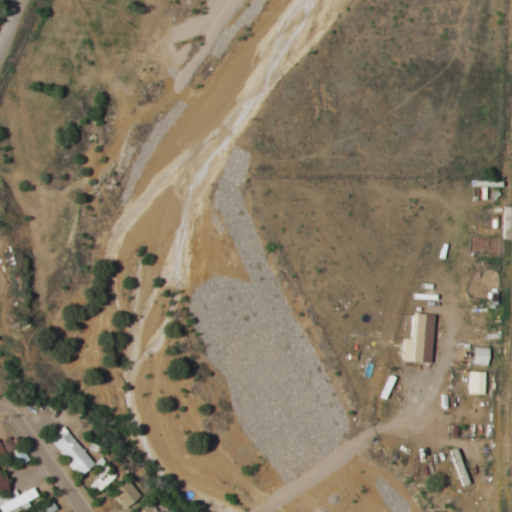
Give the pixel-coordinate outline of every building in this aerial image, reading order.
[(510,208),(501,208),(501,240),(510,240),(510,208)] [(430,315),(409,314),(408,340),(400,339),(399,362),(428,363),(430,315)] [(484,366),(485,349),(471,348),(470,365),(484,366)] [(481,395),(482,372),(467,372),(466,394),(481,395)] [(46,439),(76,477),(91,465),(61,427),(46,439)] [(0,454),(14,445),(11,441),(9,443),(6,437),(0,440),(0,454)] [(109,493),(121,509),(137,498),(125,481),(109,493)] [(0,511),(5,511),(34,497),(29,488),(15,495),(13,490),(0,496),(0,511)]
